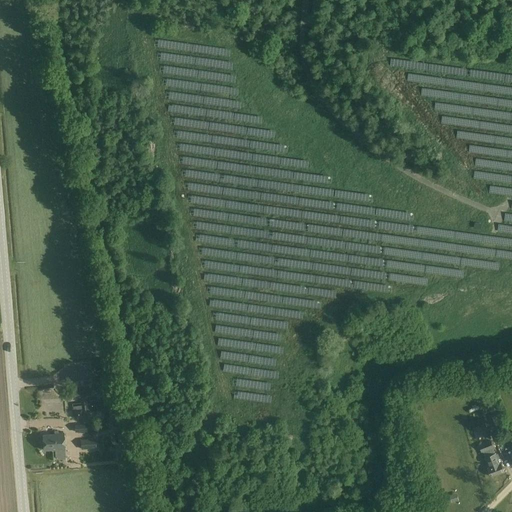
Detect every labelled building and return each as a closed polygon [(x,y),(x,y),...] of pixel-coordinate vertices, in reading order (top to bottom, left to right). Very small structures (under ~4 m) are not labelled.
[(71,388),(72,398),(90,396),(90,386),(71,388)] [(84,402),(85,412),(105,410),(104,399),(84,402)] [(82,406),(73,407),(74,419),(84,418),(82,406)] [(473,427),(477,440),(488,436),(487,431),(488,431),(485,424),(484,424),(484,423),(473,427)] [(75,425),(76,433),(89,432),(88,424),(75,425)] [(55,434),(43,435),(43,450),(52,450),(52,451),(55,451),(56,460),(65,460),(64,432),(55,433),(55,434)] [(504,442),(509,438),(506,434),(500,438),(504,442)] [(81,440),(82,450),(96,449),(96,439),(81,440)] [(479,445),(482,453),(494,449),(491,441),(479,445)] [(500,464),(496,454),(485,458),(488,468),(487,468),(490,477),(504,472),(502,464),(500,464)]
